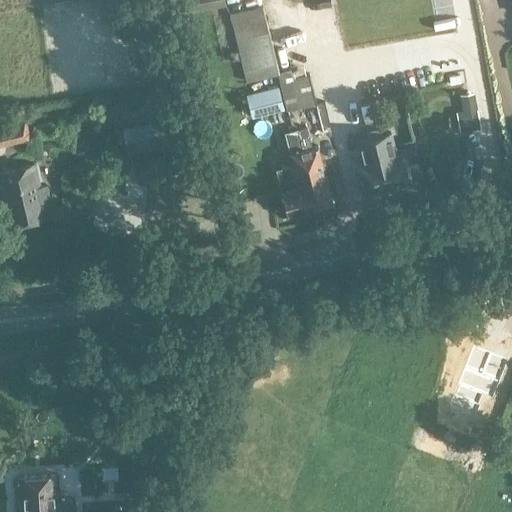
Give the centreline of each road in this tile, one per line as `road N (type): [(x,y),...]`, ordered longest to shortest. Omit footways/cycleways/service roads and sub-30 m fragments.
road 1 (secondary): [(0,323),(511,217)]
road 2 (track): [(511,373),(474,511)]
